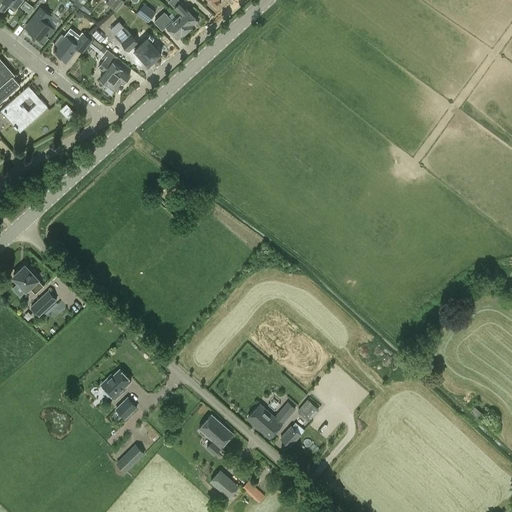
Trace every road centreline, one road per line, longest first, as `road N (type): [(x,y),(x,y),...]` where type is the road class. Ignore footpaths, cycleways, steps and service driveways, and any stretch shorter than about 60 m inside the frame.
road 1 (unclassified): [(347,511),(16,228)]
road 2 (secondary): [(16,228),(267,0)]
road 3 (residential): [(244,0),(111,119)]
road 4 (residential): [(111,119),(0,33)]
road 5 (residential): [(111,119),(0,182)]
